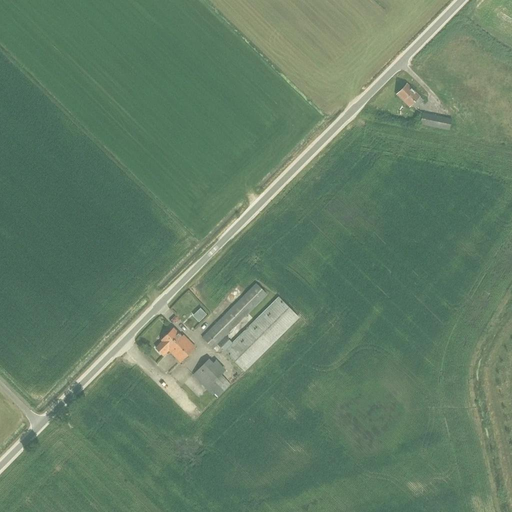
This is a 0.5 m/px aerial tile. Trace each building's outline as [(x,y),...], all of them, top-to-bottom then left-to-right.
[(409,107),(411,105),(415,109),(423,100),(419,97),(413,90),(413,91),(406,84),(397,94),(403,100),(409,107)] [(449,130),(452,118),(422,112),(419,124),(449,130)] [(266,293),(256,284),(203,338),(212,347),(266,293)] [(217,344),(224,351),(244,372),(299,318),(279,297),(233,342),(226,335),(217,344)] [(173,328),(161,340),(162,341),(155,348),(163,356),(170,349),(181,360),(195,347),(183,335),(181,336),(173,328)] [(221,375),(223,373),(209,358),(192,375),(216,399),(230,384),(221,375)]
